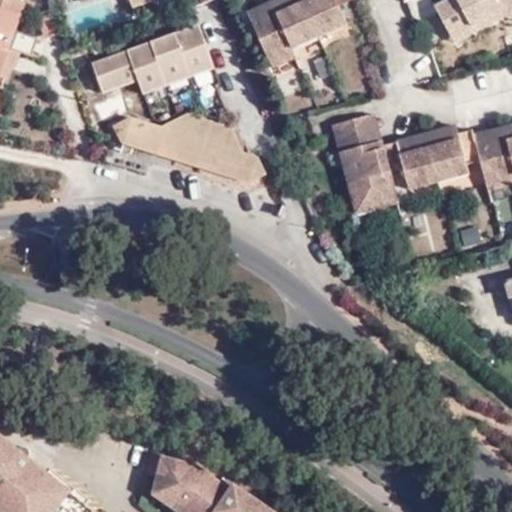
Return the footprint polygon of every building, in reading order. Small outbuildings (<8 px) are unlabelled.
[(0,0),(0,105),(3,98),(0,96),(0,81),(11,50),(32,57),(39,38),(18,31),(27,3),(18,0),(0,0)] [(129,0),(133,9),(157,0),(156,0),(129,0)] [(341,22),(330,0),(259,0),(241,9),(267,65),(290,54),(286,47),(341,22)] [(453,48),(501,24),(506,32),(511,29),(511,0),(451,0),(433,9),(453,48)] [(188,71),(190,78),(215,69),(200,26),(93,66),(103,94),(138,81),(143,95),(167,86),(164,79),(188,71)] [(167,86),(190,78),(188,71),(164,79),(167,86)] [(395,167),(386,135),(377,103),(334,115),(358,205),(402,193),(395,167)] [(511,113),(474,124),(482,150),(490,182),(511,175),(511,113)] [(469,153),(461,127),(458,114),(397,130),(398,132),(408,163),(413,180),(472,163),(469,153)] [(258,158),(242,153),(232,129),(188,115),(162,129),(131,118),(115,127),(123,144),(249,183),(266,175),(258,158)] [(482,150),(474,124),(461,127),(469,153),(482,150)] [(408,163),(398,132),(386,135),(395,167),(408,163)] [(93,511),(0,432),(0,511),(93,511)] [(157,475),(162,452),(152,450),(147,473),(157,475)] [(277,511),(228,479),(226,482),(197,461),(162,452),(157,475),(153,493),(180,511),(277,511)]
